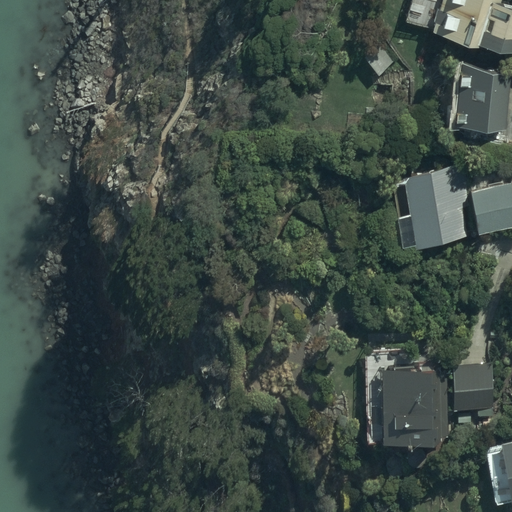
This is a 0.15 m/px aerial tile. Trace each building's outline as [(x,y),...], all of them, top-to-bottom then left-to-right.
[(511,56),(511,5),(499,2),(499,0),(410,0),(405,19),(433,27),(432,32),(511,56)] [(459,65),(456,126),(505,128),(508,67),(459,65)] [(467,160),(398,173),(404,206),(394,209),(400,240),(415,237),(415,240),(476,228),(477,232),(511,225),(511,176),(472,184),(467,160)] [(493,360),(451,361),(453,410),(478,410),(478,415),(494,414),(493,360)] [(385,361),(385,431),(387,431),(387,436),(451,436),(451,362),(385,361)] [(486,444),(496,496),(507,494),(509,502),(511,501),(511,432),(497,436),(498,441),(486,444)]
